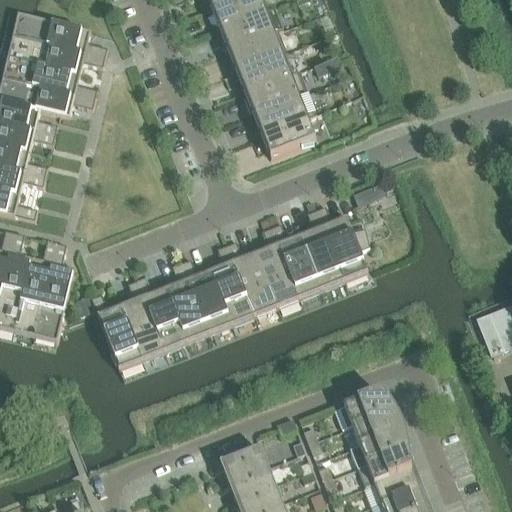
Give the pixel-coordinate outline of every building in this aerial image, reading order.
[(206,0),(212,15),(250,0),(206,0)] [(275,14),(266,17),(258,0),(250,0),(212,15),(221,36),(228,33),(275,15),(275,14)] [(311,7),(309,1),(297,6),(299,12),(311,7)] [(275,15),(228,33),(221,36),(229,57),(237,54),(283,36),(275,15)] [(13,42),(106,64),(108,55),(88,50),(91,37),(44,26),(18,20),(13,42)] [(283,36),(237,54),(229,57),(238,78),(287,59),(279,39),(284,37),(283,36)] [(106,64),(13,42),(8,63),(81,81),(84,69),(103,74),(106,64)] [(300,78),(291,81),(283,62),(288,60),(287,59),(238,78),(246,100),(300,78)] [(81,81),(8,63),(3,84),(96,106),(98,96),(78,92),(81,81)] [(318,83),(341,74),(342,74),(338,63),(337,63),(314,72),(318,83)] [(254,121),(262,118),(308,100),(300,78),(246,100),(254,121)] [(3,84),(0,96),(0,106),(41,116),(41,117),(70,124),(73,111),(93,116),(96,106),(3,84)] [(308,100),(262,118),(254,121),(262,142),(317,121),(308,100)] [(0,128),(56,142),(58,132),(38,127),(41,117),(41,116),(0,106),(0,128)] [(317,122),(317,121),(262,142),(271,165),(301,153),(302,155),(314,152),(314,148),(317,147),(308,125),(317,122)] [(0,128),(0,150),(31,158),(34,147),(53,152),(56,142),(0,128)] [(0,150),(0,172),(46,184),(48,174),(28,169),(31,158),(0,150)] [(0,172),(0,195),(21,200),(23,189),(43,194),(46,184),(0,172)] [(0,218),(35,227),(38,216),(18,211),(21,200),(0,195),(0,218)] [(364,196),(353,201),(358,213),(369,208),(364,196)] [(317,216),(345,287),(368,278),(360,258),(370,254),(366,235),(352,238),(347,224),(333,230),(326,213),(317,216)] [(301,242),(302,244),(322,296),(345,287),(317,216),(307,220),(314,237),(301,242)] [(322,296),(302,244),(301,242),(288,247),(281,230),(272,234),(300,305),(322,296)] [(256,260),(257,261),(278,314),(300,305),(272,234),(263,238),(269,255),(256,260)] [(0,256),(0,304),(16,239),(6,237),(1,257),(0,256)] [(16,239),(0,304),(0,333),(14,337),(32,264),(20,261),(25,242),(16,239)] [(32,264),(14,337),(35,342),(58,249),(48,247),(43,267),(32,264)] [(278,314),(257,261),(256,260),(243,265),(237,248),(227,252),(255,323),(278,314)] [(58,249),(35,342),(58,347),(75,274),(62,271),(67,252),(58,249)] [(211,278),(212,279),(232,332),(255,323),(227,252),(217,255),(224,273),(211,278)] [(232,332),(212,279),(211,278),(198,283),(191,266),(182,269),(210,341),(232,332)] [(166,295),(167,297),(188,349),(210,341),(182,269),(173,273),(179,290),(166,295)] [(188,349),(167,297),(166,295),(153,300),(147,283),(137,287),(165,358),(188,349)] [(122,313),(122,314),(143,367),(165,358),(137,287),(128,290),(135,308),(122,313)] [(143,367),(122,314),(122,313),(109,318),(102,301),(91,305),(112,358),(111,358),(115,369),(116,368),(120,376),(143,367)] [(94,319),(90,308),(77,313),(82,324),(94,319)] [(511,315),(492,323),(491,321),(479,326),(494,364),(506,359),(506,357),(511,354),(511,315)] [(382,399),(335,417),(343,437),(352,433),(395,416),(392,412),(389,407),(382,400),(382,399)] [(360,452),(405,435),(403,430),(400,425),(398,421),(395,416),(352,433),(360,452)] [(282,442),(297,436),(293,425),(278,431),(282,442)] [(309,450),(318,447),(313,434),(304,438),(309,450)] [(358,475),(405,457),(410,454),(409,449),(407,442),(405,435),(360,452),(350,455),(358,475)] [(318,447),(309,450),(314,463),(323,459),(318,447)] [(298,462),(306,459),(302,448),(293,451),(298,462)] [(375,490),(412,476),(412,471),(412,466),(411,460),(410,454),(405,457),(358,475),(365,493),(375,490)] [(232,489),(269,474),(261,455),(221,471),(228,490),(232,489)] [(304,481),(313,477),(309,468),(300,471),(304,481)] [(324,488),(333,485),(328,472),(319,476),(324,488)] [(269,474),(232,489),(228,490),(235,508),(276,492),(269,474)] [(382,509),(422,493),(421,491),(420,489),(418,487),(417,484),(415,483),(412,476),(375,490),(382,509)] [(313,477),(304,481),(301,482),(305,490),(316,486),(313,477)] [(348,492),(343,481),(333,485),(338,496),(348,492)] [(333,485),(324,488),(329,501),(338,497),(338,496),(333,485)] [(276,511),(283,510),(276,492),(235,508),(237,511),(276,511)] [(383,511),(426,511),(424,507),(424,504),(424,501),(424,499),(423,496),(422,493),(382,509),(383,511)] [(327,511),(322,499),(311,504),(314,511),(327,511)]
